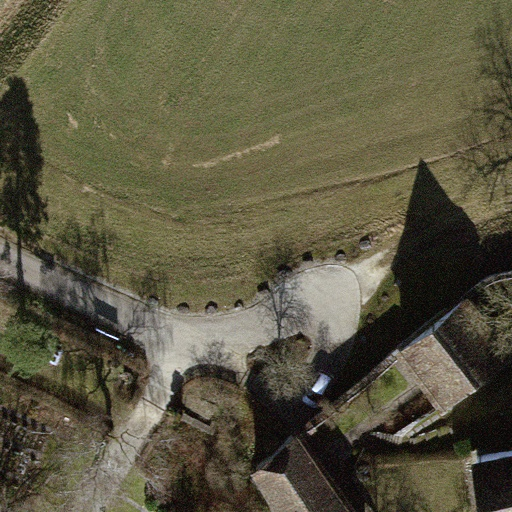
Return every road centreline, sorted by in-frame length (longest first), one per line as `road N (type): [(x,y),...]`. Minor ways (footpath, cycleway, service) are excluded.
road 1 (track): [(0,253),(154,328),(202,335),(269,320),(306,292),(334,290),(347,315),(296,413)]
road 2 (track): [(334,290),(407,247),(511,211)]
